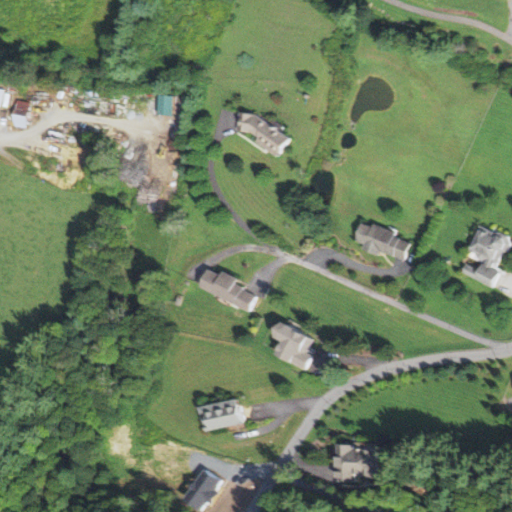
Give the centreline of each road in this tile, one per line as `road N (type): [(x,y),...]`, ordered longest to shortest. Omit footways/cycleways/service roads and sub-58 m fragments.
road 1 (residential): [(511,348),(384,370),(333,395),(251,511)]
road 2 (residential): [(506,350),(276,251)]
road 3 (residential): [(511,41),(390,0)]
